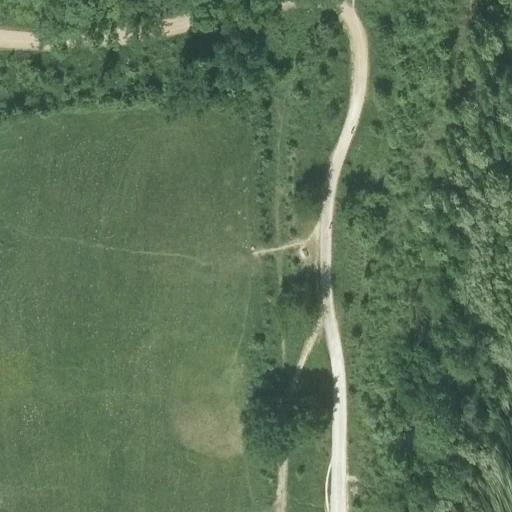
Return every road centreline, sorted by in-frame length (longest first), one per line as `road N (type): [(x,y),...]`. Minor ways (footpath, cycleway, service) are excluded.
road 1 (track): [(323,0),(352,24),(366,54),(327,179),(327,300)]
road 2 (track): [(0,36),(95,38),(275,0)]
road 3 (track): [(327,300),(339,366),(340,511)]
